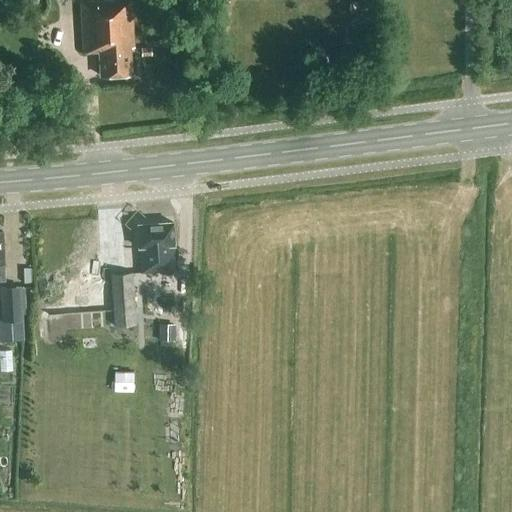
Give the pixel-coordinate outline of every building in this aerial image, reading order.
[(130,48),(134,48),(131,0),(123,0),(80,2),(83,53),(98,52),(100,76),(132,74),(130,48)] [(140,48),(141,57),(151,56),(151,47),(140,48)] [(140,273),(175,271),(172,222),(137,225),(140,273)] [(110,275),(111,311),(134,310),(132,274),(110,275)] [(0,302),(1,320),(0,319),(0,342),(17,342),(16,321),(22,321),(22,314),(25,314),(24,292),(20,293),(20,287),(0,287),(0,302)] [(142,309),(172,308),(171,294),(141,295),(142,309)] [(159,342),(175,343),(175,327),(159,326),(159,342)]
